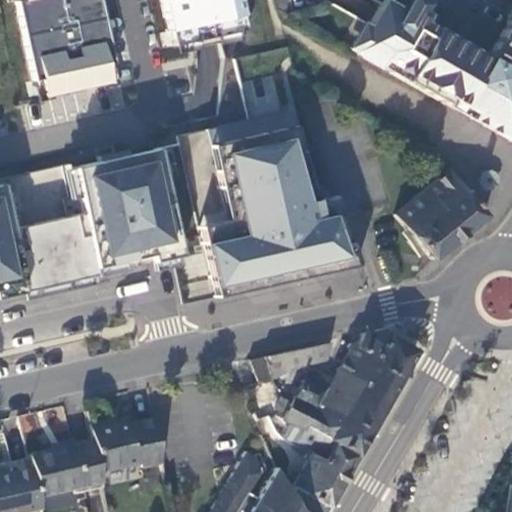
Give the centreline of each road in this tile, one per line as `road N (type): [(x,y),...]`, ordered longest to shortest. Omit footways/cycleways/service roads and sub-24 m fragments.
road 1 (residential): [(457,291),(177,351)]
road 2 (residential): [(0,150),(141,120),(158,104),(137,0)]
road 3 (unclassified): [(177,351),(167,307),(140,300),(0,330)]
road 4 (secondary): [(466,328),(352,511)]
road 5 (residential): [(177,351),(0,392)]
